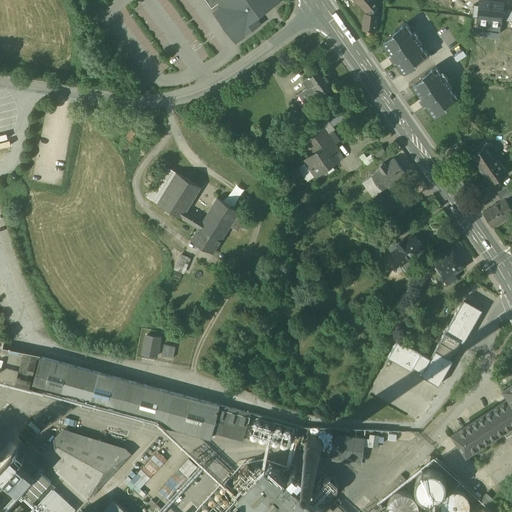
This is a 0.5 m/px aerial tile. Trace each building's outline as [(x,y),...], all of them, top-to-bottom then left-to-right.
[(281,1),(279,0),(206,0),(212,8),(220,2),(223,6),(214,13),(236,44),(245,37),(262,24),(260,21),(258,18),(281,1)] [(356,0),(366,11),(367,11),(366,13),(364,28),(365,28),(365,29),(368,30),(368,32),(371,32),(371,30),(374,31),(374,30),(376,30),(378,15),(377,15),(378,8),(375,4),(379,1),(378,0),(356,0)] [(507,1),(495,0),(477,0),(474,34),(502,37),(503,27),(505,27),(506,21),(508,22),(507,28),(509,28),(508,38),(511,38),(511,3),(511,10),(506,9),(507,1)] [(405,28),(384,43),(405,73),(426,59),(405,28)] [(321,68),(311,75),(310,74),(308,76),(309,77),(303,81),(308,88),(297,96),(296,98),(296,99),(301,106),(302,107),(303,107),(304,107),(334,86),(321,68)] [(454,100),(437,75),(418,88),(435,113),(454,100)] [(335,145),(319,122),(297,137),(302,145),(309,140),(318,153),(307,160),(312,168),(311,168),(312,169),(313,169),(317,175),(335,162),(327,151),(335,145)] [(139,136),(131,129),(118,145),(126,152),(139,136)] [(495,150),(488,139),(477,146),(476,145),(475,144),(474,144),(472,144),(471,144),(470,144),(469,145),(468,146),(468,147),(468,148),(467,148),(467,149),(467,151),(468,152),(460,158),(463,162),(462,162),(470,173),(479,167),(491,185),(508,174),(493,151),(495,150)] [(461,140),(450,147),(455,154),(465,147),(461,140)] [(386,152),(382,146),(373,153),(377,159),(386,152)] [(395,158),(386,165),(385,164),(382,163),(380,165),(380,168),(381,169),(372,175),(382,189),(382,190),(405,172),(395,158)] [(166,167),(148,196),(147,195),(147,196),(158,203),(177,172),(166,166),(165,166),(166,167)] [(201,187),(177,172),(158,203),(198,228),(200,225),(203,220),(187,210),(201,187)] [(382,189),(372,175),(368,179),(370,182),(366,186),(373,196),(382,189)] [(511,185),(498,195),(502,201),(505,199),(511,194),(511,185)] [(240,211),(218,197),(203,220),(200,225),(222,239),(230,226),(240,211)] [(502,201),(484,213),(493,227),(511,214),(511,208),(505,199),(502,201)] [(247,215),(240,211),(230,226),(237,230),(247,215)] [(222,239),(200,225),(198,228),(191,239),(213,253),(222,239)] [(414,234),(405,242),(403,239),(397,243),(397,242),(389,247),(401,264),(402,265),(410,259),(424,248),(414,234)] [(453,248),(432,262),(444,280),(454,273),(465,266),(453,248)] [(418,271),(410,259),(402,265),(401,264),(400,264),(410,277),(418,271)] [(454,273),(444,280),(447,285),(457,278),(454,273)] [(462,303),(440,340),(455,349),(460,340),(464,342),(470,330),(483,309),(464,299),(462,303)] [(394,331),(386,327),(382,335),(390,339),(394,331)] [(161,337),(145,334),(142,354),(157,357),(161,337)] [(430,357),(399,339),(388,356),(412,370),(414,366),(422,371),(423,371),(431,357),(430,357)] [(440,340),(430,357),(431,357),(423,371),(422,371),(421,374),(439,385),(454,359),(450,357),(452,353),(455,349),(440,340)] [(176,347),(164,344),(162,356),(173,358),(176,347)] [(38,357),(24,353),(16,386),(29,389),(38,357)] [(100,372),(41,356),(32,390),(91,406),(100,372)] [(385,366),(381,375),(426,395),(430,385),(385,366)] [(220,404),(100,372),(91,406),(211,439),(213,432),(220,404)] [(511,384),(504,390),(509,398),(452,435),(466,456),(503,432),(507,438),(511,434),(511,384)] [(251,413),(220,404),(213,432),(244,440),(251,413)] [(365,439),(336,434),(333,460),(362,464),(365,439)] [(82,445),(57,437),(56,437),(40,453),(58,470),(59,470),(66,463),(65,462),(82,445)] [(451,453),(443,441),(443,440),(442,440),(441,440),(440,440),(439,440),(438,441),(437,442),(437,443),(437,445),(445,457),(446,458),(447,458),(448,458),(449,458),(450,458),(450,457),(451,456),(452,455),(451,454),(451,453)] [(124,460),(118,456),(82,444),(82,445),(65,462),(66,463),(96,491),(124,460)] [(190,457),(177,471),(185,479),(199,466),(190,457)] [(96,491),(66,463),(59,470),(58,470),(56,471),(88,501),(97,491),(96,491)] [(310,511),(316,506),(270,463),(237,497),(253,511),(310,511)] [(401,475),(396,481),(400,485),(406,479),(401,475)] [(127,511),(114,499),(102,511),(127,511)] [(241,511),(232,503),(223,511),(241,511)]
